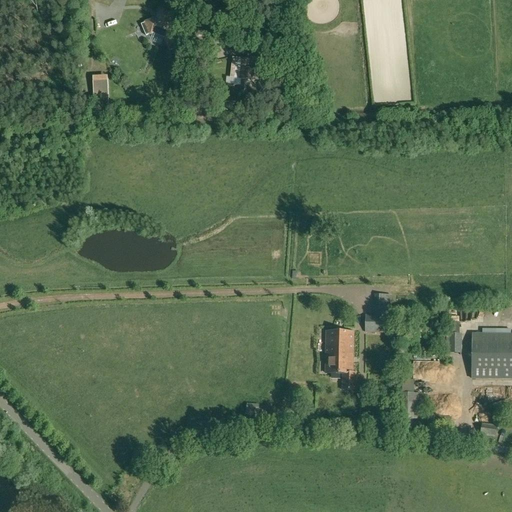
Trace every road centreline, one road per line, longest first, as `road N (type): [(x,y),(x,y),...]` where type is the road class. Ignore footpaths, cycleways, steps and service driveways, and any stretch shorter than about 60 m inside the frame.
road 1 (track): [(511,118),(0,139)]
road 2 (unclassified): [(103,511),(0,403)]
